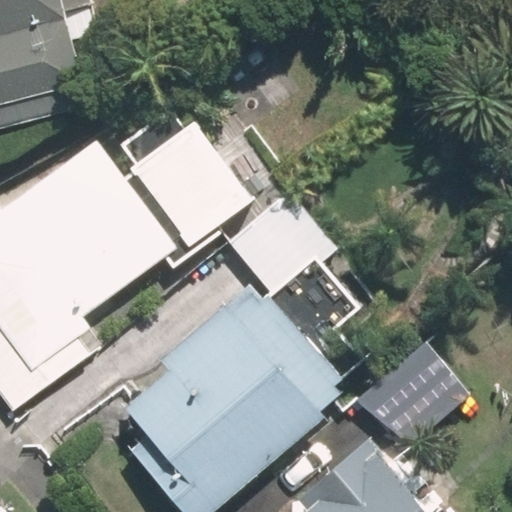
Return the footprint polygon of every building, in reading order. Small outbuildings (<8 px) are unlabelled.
[(0,0),(0,119),(103,93),(98,74),(101,73),(89,28),(113,22),(107,0),(0,0)] [(232,126),(222,110),(153,151),(205,239),(288,189),(245,118),(232,126)] [(82,331),(176,263),(159,240),(189,219),(148,162),(117,184),(97,157),(2,225),(0,222),(0,344),(29,385),(90,342),(82,331)] [(243,241),(281,290),(340,246),(302,196),(243,241)] [(183,511),(237,511),(335,429),(329,422),(351,404),(344,397),(351,391),(274,300),(244,325),(237,317),(172,372),(181,383),(136,421),(141,428),(124,442),(183,511)] [(431,511),(376,449),(307,508),(310,511),(431,511)]
